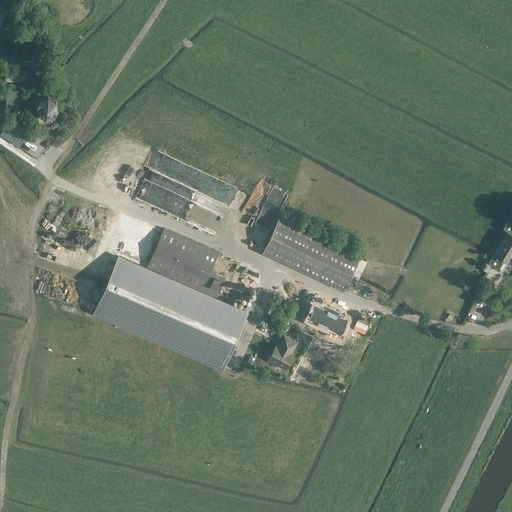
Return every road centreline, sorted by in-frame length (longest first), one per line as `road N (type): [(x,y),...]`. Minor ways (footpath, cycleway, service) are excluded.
road 1 (track): [(342,300),(243,249),(52,183),(45,165),(86,120),(164,0)]
road 2 (unclassified): [(445,511),(511,373)]
road 3 (track): [(31,259),(34,313),(15,394)]
